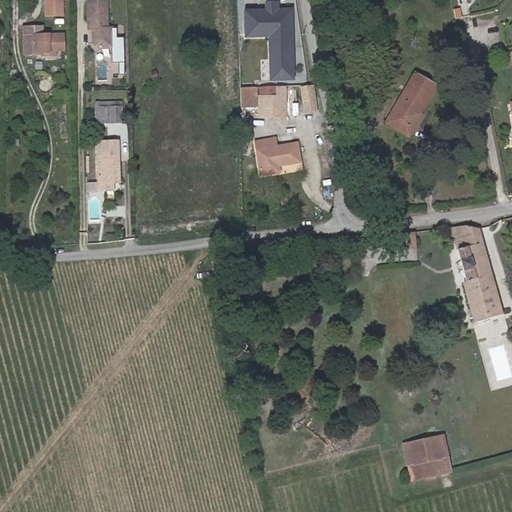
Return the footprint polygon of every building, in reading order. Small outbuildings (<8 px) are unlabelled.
[(64,0),(44,0),(45,16),(65,16),(64,0)] [(32,3),(21,2),(20,11),(31,11),(32,3)] [(104,4),(85,5),(87,29),(91,29),(92,33),(92,47),(97,51),(111,51),(110,32),(106,32),(104,4)] [(288,12),(243,14),(244,39),(268,38),(270,81),(291,80),(288,12)] [(37,25),(23,25),(23,51),(48,51),(48,48),(62,48),(62,32),(40,32),(40,29),(37,29),(37,25)] [(413,120),(416,115),(418,116),(436,87),(415,74),(410,83),(414,85),(404,102),(400,99),(391,115),(395,117),(390,125),(408,136),(417,122),(413,120)] [(404,102),(414,85),(410,83),(400,99),(404,102)] [(255,89),(239,89),(240,106),(256,105),(255,89)] [(278,98),(278,89),(261,89),(261,98),(278,98)] [(122,123),(121,102),(94,103),(95,124),(122,123)] [(390,125),(395,117),(391,115),(387,123),(390,125)] [(303,162),(299,143),(278,147),(276,138),(256,142),(262,177),(282,174),(281,166),(303,162)] [(120,182),(120,153),(99,154),(100,183),(115,183),(120,182)] [(89,191),(98,190),(97,181),(88,182),(89,191)] [(115,183),(100,183),(101,193),(114,192),(115,183)] [(503,314),(480,229),(470,227),(465,226),(452,227),(466,281),(464,282),(463,284),(474,322),(503,314)] [(415,241),(414,232),(389,235),(390,244),(415,241)] [(415,247),(415,241),(390,244),(391,250),(415,247)] [(450,472),(442,436),(403,445),(411,481),(450,472)]
